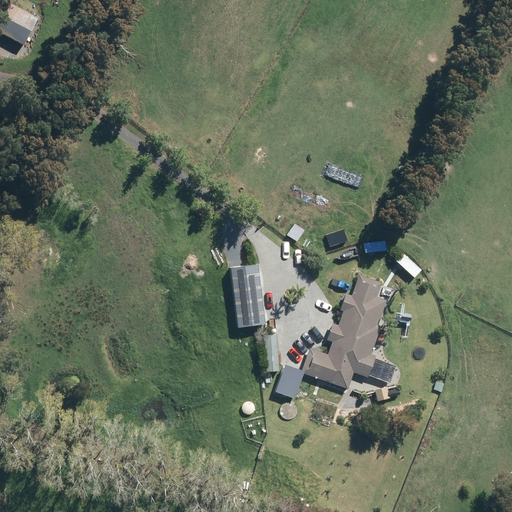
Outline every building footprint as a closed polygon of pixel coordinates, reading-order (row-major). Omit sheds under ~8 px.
[(39,18),(7,1),(0,13),(0,33),(23,46),(39,18)] [(306,232),(296,224),(287,234),(297,243),(306,232)] [(404,252),(396,260),(414,278),(422,270),(404,252)] [(259,265),(231,268),(237,328),(265,325),(259,265)] [(311,347),(300,372),(345,392),(354,372),(367,378),(377,355),(369,352),(395,291),(361,276),(353,295),(347,293),(340,309),(346,312),(340,325),(334,322),(327,337),(334,340),(328,354),(311,347)] [(412,315),(400,312),(398,321),(410,324),(412,315)] [(278,336),(264,336),(265,370),(279,369),(278,336)] [(246,402),(245,402),(244,404),(243,405),(242,406),(242,407),(242,409),(242,410),(242,411),(243,412),(244,413),(245,414),(246,415),(247,416),(248,416),(249,416),(251,416),(252,416),(253,415),(254,415),(255,414),(256,413),(256,412),(257,410),(257,409),(257,408),(257,407),(256,405),(256,404),(255,403),(254,402),(253,402),(251,401),(250,401),(249,401),(247,401),(246,402)] [(285,405),(283,406),(282,407),(281,408),(280,410),(280,412),(280,413),(280,415),(281,416),(281,418),(282,419),(284,420),(285,421),(286,422),(288,422),(290,422),(291,422),(293,422),(294,421),(296,420),(297,419),(298,417),(298,416),(299,414),(299,413),(299,411),(298,409),(297,408),(297,407),(295,406),(294,405),(293,404),(291,404),(289,403),(288,404),(286,404),(285,405)]
